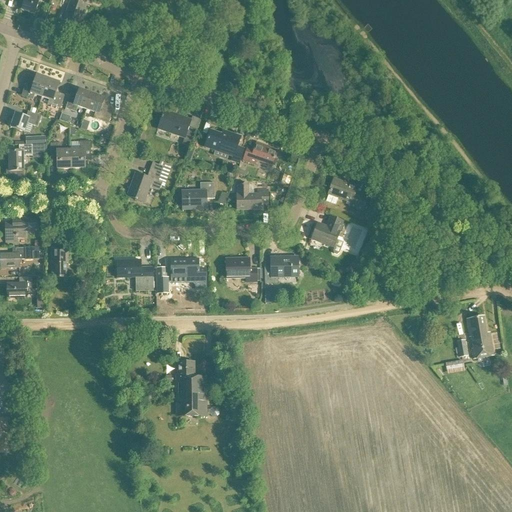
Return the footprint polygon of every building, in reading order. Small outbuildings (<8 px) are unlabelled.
[(21,0),(24,1),(21,10),(34,15),(39,0),(21,0)] [(60,21),(64,22),(79,27),(87,6),(82,4),(83,0),(69,0),(69,1),(71,1),(66,16),(62,14),(60,21)] [(28,78),(25,86),(21,97),(32,101),(34,96),(42,98),(48,81),(36,77),(35,81),(28,78)] [(48,81),(42,98),(51,101),(49,106),(60,110),(64,99),(55,96),(59,84),(48,81)] [(69,98),(65,110),(75,113),(77,108),(86,111),(92,96),(79,91),(78,96),(71,94),(69,98)] [(113,110),(103,106),(105,100),(92,96),(86,111),(95,114),(93,120),(108,125),(113,110)] [(189,147),(195,131),(189,129),(192,122),(164,112),(158,130),(185,140),(183,145),(189,147)] [(37,128),(41,118),(34,115),(29,113),(28,113),(26,119),(15,115),(10,129),(24,134),(28,125),(37,128)] [(64,113),(63,121),(72,122),(73,115),(64,113)] [(87,123),(83,122),(80,129),(87,132),(88,127),(87,123)] [(228,156),(232,158),(231,161),(239,163),(244,149),(238,147),(241,138),(228,134),(227,138),(211,132),(205,149),(217,153),(218,150),(228,154),(228,156)] [(70,152),(71,170),(84,170),(84,159),(91,158),(90,144),(79,145),(79,152),(70,152)] [(273,167),(278,152),(265,148),(266,147),(257,144),(254,151),(248,149),(244,162),(255,166),(256,161),(273,167)] [(57,171),(71,170),(70,152),(61,153),(61,145),(50,146),(51,159),(57,159),(57,171)] [(9,153),(9,165),(6,165),(6,176),(15,176),(15,180),(23,180),(23,173),(23,158),(32,158),(32,154),(43,154),(43,151),(47,151),(47,147),(32,147),(18,147),(19,153),(9,153)] [(153,163),(150,170),(147,179),(134,174),(126,197),(135,201),(134,202),(144,205),(150,187),(158,190),(160,191),(162,184),(161,183),(163,175),(161,175),(164,167),(153,163)] [(366,200),(361,198),(355,196),(357,189),(335,181),(327,203),(336,206),(338,199),(351,204),(350,208),(356,211),(362,213),(366,200)] [(214,185),(206,185),(201,185),(201,193),(182,194),(183,212),(207,211),(206,201),(215,201),(214,185)] [(258,189),(258,196),(249,196),(248,185),(238,185),(238,197),(237,197),(237,211),(261,211),(261,206),(268,206),(268,191),(268,189),(258,189)] [(37,218),(13,219),(13,224),(5,225),(5,232),(8,232),(8,236),(7,236),(7,244),(17,244),(16,240),(25,239),(25,233),(38,232),(37,218)] [(311,240),(334,249),(333,252),(334,255),(337,256),(339,254),(343,244),(337,241),(340,233),(341,234),(345,226),(342,225),(343,223),(330,218),(326,228),(317,224),(311,240)] [(68,264),(67,254),(67,248),(51,248),(51,254),(51,273),(53,273),(53,279),(66,279),(66,264),(68,264)] [(19,261),(25,261),(39,261),(39,249),(12,250),(12,255),(0,255),(0,265),(0,270),(19,269),(19,261)] [(277,281),(298,280),(298,258),(271,259),(271,267),(265,267),(265,285),(277,285),(277,281)] [(246,284),(257,284),(256,270),(250,270),(250,260),(225,260),(225,278),(246,278),(246,284)] [(195,285),(206,285),(206,271),(199,271),(198,261),(171,262),(171,279),(195,278),(195,285)] [(135,279),(136,293),(153,292),(152,269),(140,269),(140,262),(116,262),(117,279),(135,279)] [(352,263),(349,270),(355,273),(358,274),(361,267),(357,265),(352,263)] [(166,268),(156,269),(156,294),(169,294),(169,278),(167,278),(166,268)] [(26,291),(32,291),(43,291),(42,279),(19,279),(19,285),(7,286),(7,299),(26,299),(26,291)] [(278,288),(264,288),(265,304),(278,304),(278,288)] [(483,317),(466,320),(469,338),(472,337),(473,350),(471,350),(473,360),(493,357),(490,333),(486,334),(483,317)] [(465,341),(456,343),(459,358),(468,357),(465,341)] [(177,378),(178,418),(208,418),(208,416),(210,416),(212,418),(217,418),(219,416),(219,411),(217,409),(212,409),(210,411),(208,411),(207,377),(195,378),(196,363),(178,363),(179,378),(177,378)] [(446,372),(463,369),(462,363),(444,366),(446,372)] [(232,389),(218,389),(218,405),(232,405),(232,389)] [(0,454),(8,454),(8,420),(0,420),(0,454)] [(23,430),(15,430),(16,442),(24,442),(23,430)]
